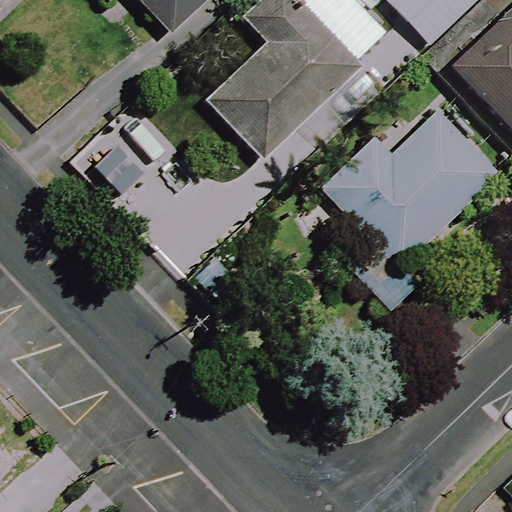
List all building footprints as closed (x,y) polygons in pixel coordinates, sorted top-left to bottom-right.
[(213,0),(102,0),(110,7),(117,0),(134,0),(171,39),(213,0)] [(380,93),(289,0),(262,0),(241,21),(260,41),(199,99),(260,162),(301,123),(324,146),(380,93)] [(478,0),(387,0),(385,2),(429,48),(478,0)] [(511,11),(451,70),(511,133),(511,11)] [(494,176),(435,116),(390,161),(370,140),(319,191),(376,248),(349,274),(389,314),(419,284),(402,267),(494,176)]
